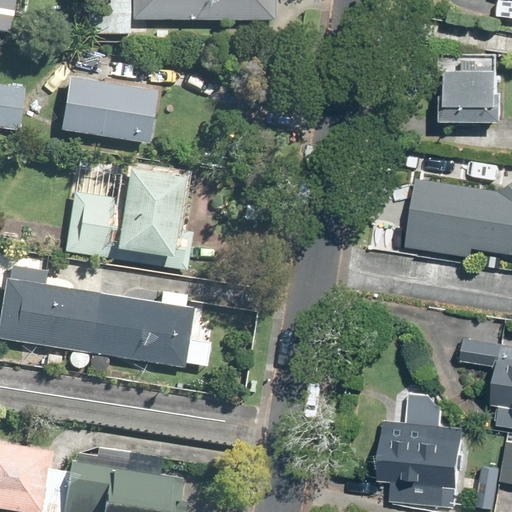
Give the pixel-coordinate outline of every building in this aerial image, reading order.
[(88,0),(88,33),(145,32),(146,18),(274,18),(273,0),(88,0)] [(442,50),(441,115),(503,116),(503,86),(498,86),(498,50),(442,50)] [(60,127),(149,141),(157,88),(68,74),(60,127)] [(0,126),(19,128),(23,86),(0,83),(0,126)] [(64,251),(187,268),(192,230),(179,228),(186,180),(183,180),(184,173),(128,164),(123,198),(73,192),(64,251)] [(474,245),(511,250),(511,172),(504,171),(501,188),(417,177),(408,245),(473,254),(474,245)] [(6,276),(0,308),(0,336),(92,352),(102,292),(44,282),(46,270),(12,265),(10,277),(6,276)] [(102,292),(92,352),(183,367),(193,306),(184,305),(185,296),(161,292),(160,301),(102,292)] [(497,422),(511,424),(511,341),(504,341),(506,324),(467,318),(461,358),(498,364),(492,402),(501,403),(497,422)] [(63,357),(49,355),(47,368),(62,370),(63,357)] [(393,479),(391,501),(444,505),(445,483),(460,484),(464,424),(383,418),(379,478),(393,479)] [(511,440),(508,440),(503,479),(511,480),(511,440)] [(50,467),(52,451),(0,443),(0,505),(33,511),(49,511),(56,468),(50,467)] [(49,511),(184,511),(187,499),(177,498),(181,476),(71,459),(69,470),(56,468),(49,511)]
